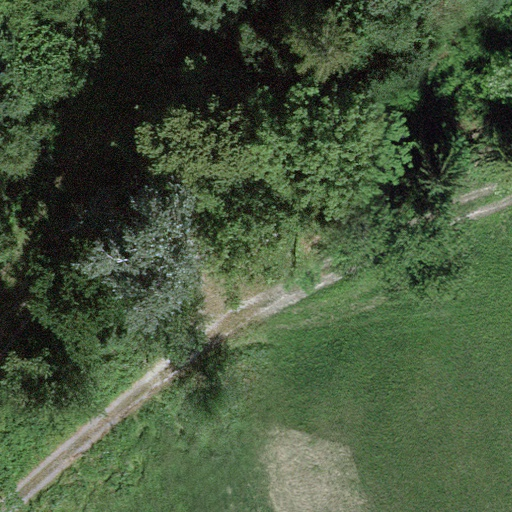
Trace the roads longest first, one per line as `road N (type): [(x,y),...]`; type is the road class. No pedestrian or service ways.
road 1 (track): [(40,511),(201,350),(200,257),(110,234)]
road 2 (track): [(201,350),(511,184)]
road 3 (track): [(0,259),(156,0)]
